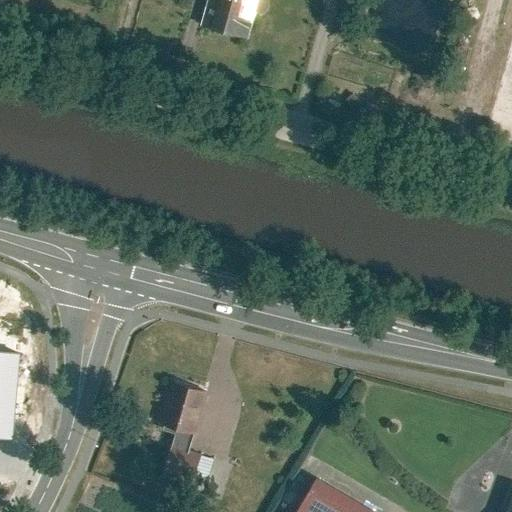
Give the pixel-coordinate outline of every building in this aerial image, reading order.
[(256,0),(211,0),(204,27),(245,39),(256,0)] [(207,391),(172,381),(160,423),(177,428),(195,433),(207,391)] [(195,433),(177,428),(172,446),(190,451),(195,433)] [(165,469),(192,477),(198,453),(190,451),(172,446),(165,469)] [(193,476),(208,480),(215,457),(200,452),(193,476)] [(377,511),(313,475),(291,511),(377,511)] [(454,511),(408,495),(401,511),(454,511)]
